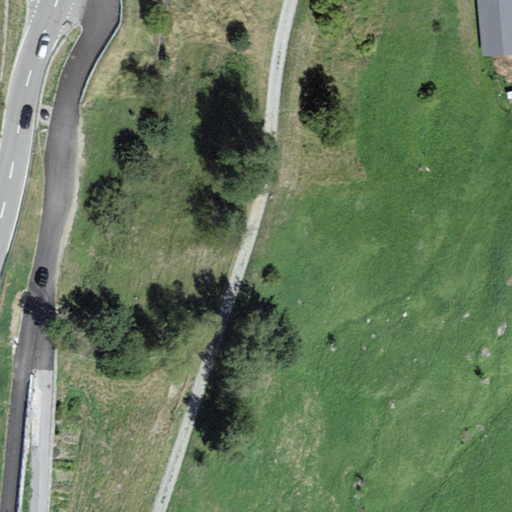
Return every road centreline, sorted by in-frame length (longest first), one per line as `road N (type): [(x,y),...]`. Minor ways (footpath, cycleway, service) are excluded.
road 1 (track): [(296,0),(256,223),(162,511)]
road 2 (unclassified): [(96,0),(98,21),(69,89),(32,317)]
road 3 (tertiary): [(0,219),(30,67),(56,0)]
road 4 (unclassified): [(32,317),(45,362),(38,511)]
road 5 (unclassified): [(32,317),(7,511)]
